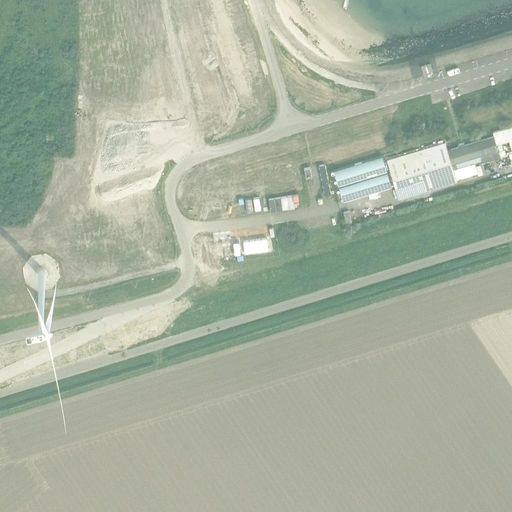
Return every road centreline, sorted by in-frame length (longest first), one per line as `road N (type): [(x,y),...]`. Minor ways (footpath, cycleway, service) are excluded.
road 1 (unclassified): [(0,340),(180,289),(189,265),(170,192),(189,162),(511,61)]
road 2 (unclassified): [(0,393),(511,236)]
